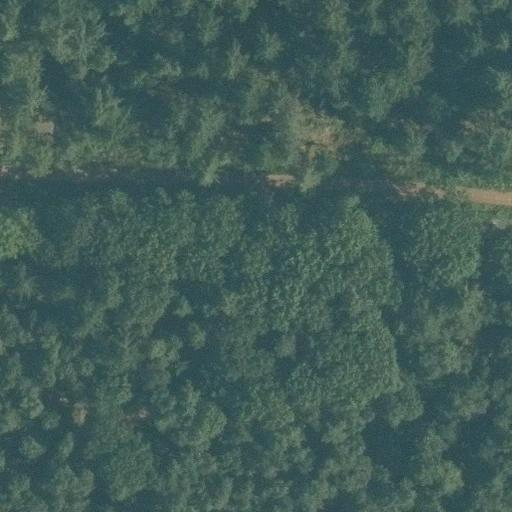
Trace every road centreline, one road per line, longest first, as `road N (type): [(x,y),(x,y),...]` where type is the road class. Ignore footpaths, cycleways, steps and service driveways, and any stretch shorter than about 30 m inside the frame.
road 1 (unknown): [(511,287),(143,277),(126,284),(117,324),(128,409),(182,511)]
road 2 (secondary): [(511,229),(0,215)]
